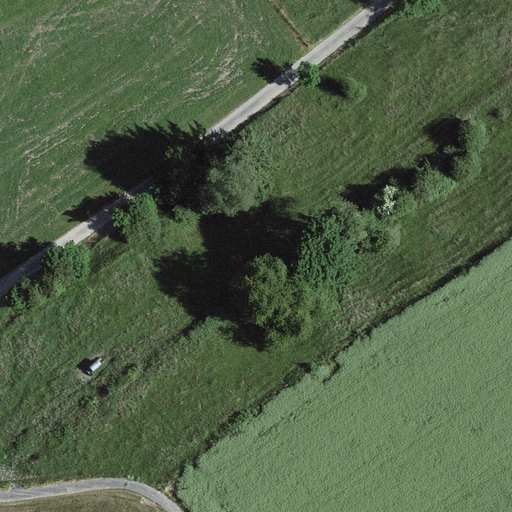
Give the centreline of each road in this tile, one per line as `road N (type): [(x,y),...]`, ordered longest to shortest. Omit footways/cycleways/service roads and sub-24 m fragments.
road 1 (track): [(392,0),(156,187),(0,293)]
road 2 (track): [(0,494),(124,481),(166,495),(182,511)]
